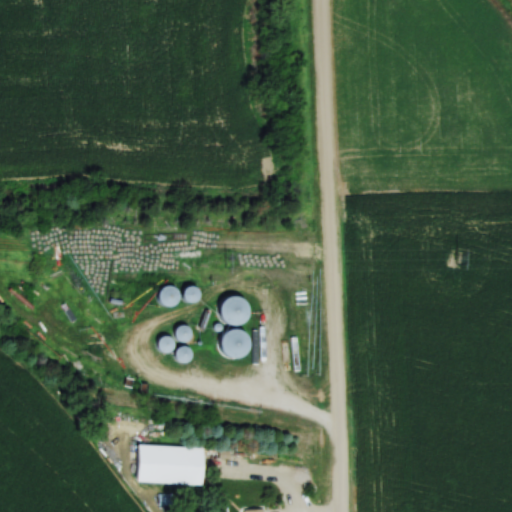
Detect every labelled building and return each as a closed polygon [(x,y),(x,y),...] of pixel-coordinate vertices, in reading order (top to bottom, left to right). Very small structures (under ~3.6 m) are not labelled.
[(171,289),(161,281),(150,296),(161,304),(171,289)] [(175,292),(185,302),(195,292),(184,282),(175,292)] [(215,316),(231,323),(241,301),(225,294),(215,316)] [(170,337),(182,339),(184,325),(172,324),(170,337)] [(217,330),(224,356),(240,351),(233,326),(217,330)] [(165,350),(167,337),(156,335),(153,347),(165,350)] [(131,482),(197,483),(197,445),(132,444),(131,482)]
